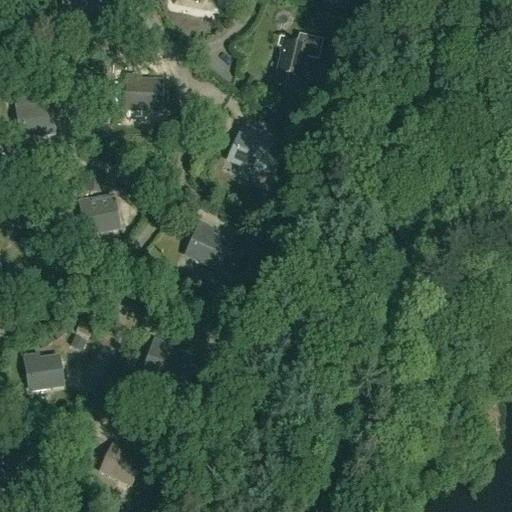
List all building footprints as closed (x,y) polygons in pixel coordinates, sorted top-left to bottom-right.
[(96,10),(97,0),(66,0),(66,6),(96,10)] [(300,80),(307,49),(285,44),(286,40),(279,38),(277,49),(282,50),(276,74),(300,80)] [(159,112),(160,83),(135,82),(136,77),(125,77),(125,83),(129,83),(129,111),(159,112)] [(26,109),(25,104),(15,105),(16,111),(20,111),(23,139),(53,135),(50,106),(26,109)] [(258,175),(270,148),(247,139),(249,134),(240,130),(238,136),(241,137),(230,163),(258,175)] [(100,181),(86,180),(85,193),(99,194),(100,181)] [(118,230),(111,202),(88,207),(87,202),(77,204),(78,210),(82,209),(88,236),(118,230)] [(217,271),(228,244),(206,235),(208,230),(199,226),(196,231),(200,233),(189,258),(217,271)] [(82,353),(86,343),(74,338),(70,348),(82,353)] [(184,359),(184,357),(161,349),(163,344),(153,341),(151,347),(155,348),(146,374),(192,390),(200,366),(184,359)] [(33,362),(32,357),(22,358),(23,364),(27,364),(31,391),(61,387),(57,358),(33,362)] [(130,487),(140,465),(120,456),(122,451),(113,447),(101,473),(130,487)] [(0,503),(12,476),(0,470),(0,503)]
